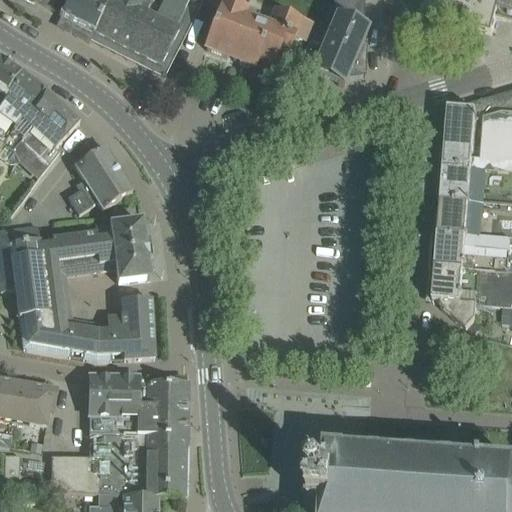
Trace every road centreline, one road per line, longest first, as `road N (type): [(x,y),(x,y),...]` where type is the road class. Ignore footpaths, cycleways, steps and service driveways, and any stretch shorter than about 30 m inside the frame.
road 1 (secondary): [(226,511),(212,442),(198,263),(165,177)]
road 2 (tertiary): [(165,177),(402,99)]
road 3 (secondary): [(165,177),(113,107),(0,31)]
